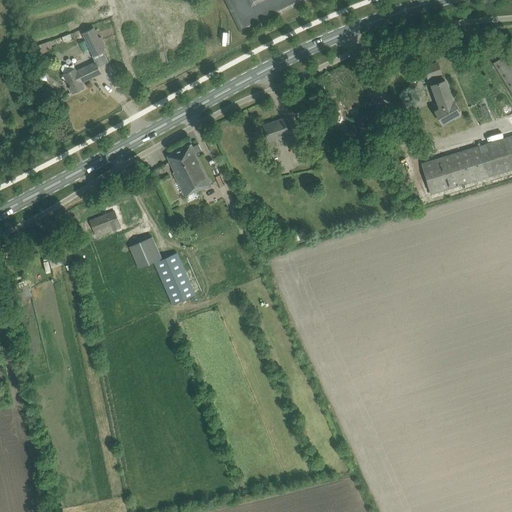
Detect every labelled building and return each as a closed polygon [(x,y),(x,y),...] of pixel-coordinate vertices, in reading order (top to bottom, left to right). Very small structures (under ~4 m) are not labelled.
[(224,0),(241,33),(307,0),(224,0)] [(106,50),(94,27),(81,34),(93,57),(106,50)] [(37,45),(43,59),(53,54),(48,41),(37,45)] [(511,50),(494,62),(500,71),(511,90),(511,50)] [(62,65),(61,68),(64,74),(68,83),(72,92),(83,87),(80,80),(92,74),(93,76),(100,72),(96,63),(95,62),(76,71),(75,69),(73,64),(69,66),(68,65),(65,64),(62,65)] [(425,68),(428,78),(441,73),(438,63),(425,68)] [(432,85),(436,94),(440,108),(435,111),(442,123),(459,113),(453,101),(449,89),(445,80),(432,85)] [(356,119),(365,138),(366,141),(362,143),(367,154),(385,146),(379,135),(375,137),(365,115),(356,119)] [(264,125),(269,140),(289,133),(284,118),(264,125)] [(306,135),(310,133),(312,139),(325,135),(319,120),(302,126),(306,135)] [(511,135),(474,146),(475,147),(421,162),(432,201),(511,177),(511,135)] [(167,156),(172,165),(175,171),(173,172),(185,195),(193,191),(193,192),(211,184),(200,162),(196,153),(202,150),(198,144),(193,147),(191,144),(167,156)] [(115,211),(90,220),(94,231),(96,237),(121,227),(115,211)] [(130,246),(140,268),(162,258),(152,236),(130,246)] [(155,263),(173,303),(196,293),(178,253),(155,263)]
